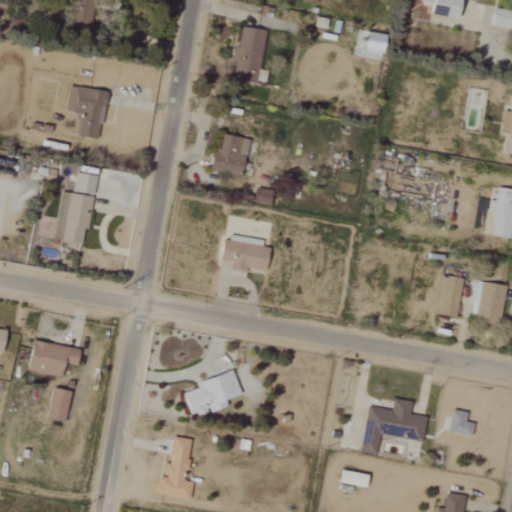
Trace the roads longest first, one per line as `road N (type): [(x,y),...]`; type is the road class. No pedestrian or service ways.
road 1 (residential): [(99,511),(192,0)]
road 2 (residential): [(511,365),(0,278)]
